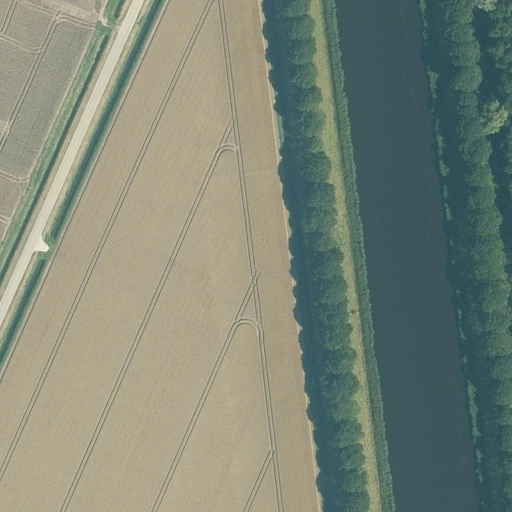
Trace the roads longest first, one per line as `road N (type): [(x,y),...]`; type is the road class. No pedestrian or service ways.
road 1 (track): [(443,0),(500,511)]
road 2 (unclassified): [(0,306),(133,0)]
